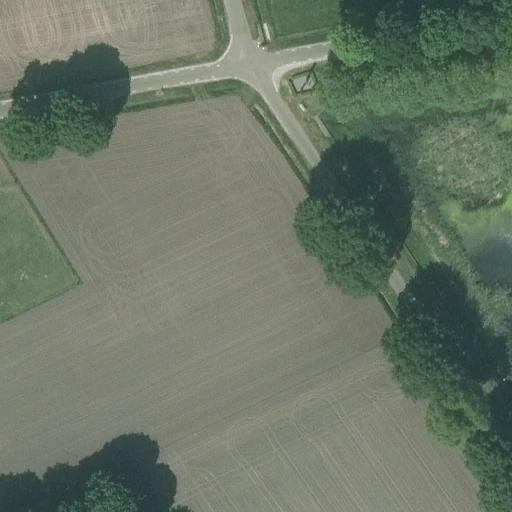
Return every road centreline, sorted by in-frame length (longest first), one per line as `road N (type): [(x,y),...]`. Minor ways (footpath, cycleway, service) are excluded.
road 1 (unclassified): [(511,456),(247,66)]
road 2 (unclassified): [(247,66),(511,16)]
road 3 (unclassified): [(0,111),(247,66)]
